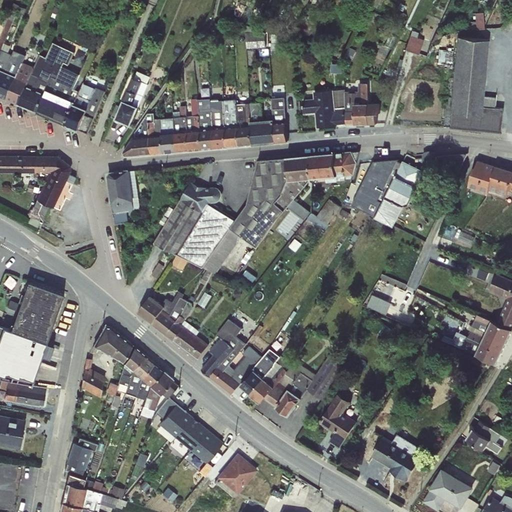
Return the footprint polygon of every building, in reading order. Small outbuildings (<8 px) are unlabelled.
[(0,37),(0,49),(1,50),(20,7),(13,4),(7,18),(6,18),(2,26),(5,27),(0,37)] [(37,6),(31,18),(40,22),(46,10),(37,6)] [(471,25),(465,25),(466,29),(472,29),(476,28),(485,28),(484,12),(475,13),(476,21),(471,21),(471,25)] [(511,19),(503,30),(511,37),(511,19)] [(266,33),(246,25),(246,32),(247,49),(267,48),(265,34),(266,33)] [(393,25),(390,30),(398,34),(400,28),(393,25)] [(13,55),(11,59),(22,63),(17,76),(29,82),(32,74),(35,68),(39,59),(41,55),(47,40),(42,38),(39,47),(40,47),(38,50),(39,51),(36,57),(33,56),(31,60),(29,60),(30,57),(25,56),(29,46),(34,36),(29,33),(26,32),(17,51),(15,50),(13,55)] [(436,33),(432,42),(443,36),(436,33)] [(410,35),(405,49),(419,54),(423,39),(410,35)] [(483,106),(484,96),(489,40),(457,37),(450,112),(451,112),(450,127),(501,132),(503,108),(494,107),(483,106)] [(47,60),(62,66),(65,60),(71,63),(75,52),(54,42),(48,58),(47,60)] [(350,48),(344,59),(350,62),(355,51),(350,48)] [(0,52),(0,69),(7,72),(8,66),(7,66),(11,59),(13,55),(1,50),(0,52)] [(256,50),(248,51),(249,65),(257,65),(256,50)] [(35,68),(32,74),(39,77),(43,67),(47,60),(48,58),(41,55),(39,59),(35,68)] [(8,66),(7,72),(17,76),(22,63),(11,59),(7,66),(8,66)] [(29,82),(27,85),(46,93),(48,89),(50,83),(49,83),(52,76),(57,79),(62,66),(47,60),(43,67),(39,77),(32,74),(29,82)] [(50,83),(48,89),(70,99),(69,100),(76,103),(79,94),(73,91),(79,75),(80,74),(62,66),(57,79),(52,76),(49,83),(50,83)] [(142,82),(149,85),(153,76),(138,70),(134,78),(142,82)] [(7,72),(0,85),(0,96),(6,99),(17,76),(7,72)] [(117,105),(121,107),(124,100),(125,101),(129,90),(134,78),(129,75),(117,105)] [(17,76),(6,99),(18,104),(27,85),(29,82),(17,76)] [(125,101),(139,107),(149,85),(142,82),(134,78),(129,90),(125,101)] [(346,107),(346,110),(356,110),(355,104),(369,104),(369,83),(361,84),(359,84),(359,92),(345,92),(346,107)] [(76,103),(75,104),(88,109),(80,130),(88,132),(94,118),(106,91),(97,87),(96,89),(84,84),(81,89),(79,94),(76,103)] [(27,85),(18,104),(38,112),(46,93),(27,85)] [(46,93),(38,112),(66,124),(75,104),(76,103),(69,100),(70,99),(48,89),(46,93)] [(336,108),(346,107),(345,92),(346,89),(334,90),(336,108)] [(336,108),(334,90),(313,92),(314,99),(302,100),(304,114),(316,113),(317,128),(338,126),(346,125),(346,110),(346,107),(336,108)] [(187,117),(188,129),(201,128),(200,115),(198,99),(198,98),(198,94),(191,95),(191,99),(192,107),(187,107),(187,117)] [(483,106),(494,107),(496,97),(484,96),(483,106)] [(274,120),(274,122),(287,121),(286,108),(285,98),(272,99),(273,109),(274,120)] [(200,115),(201,128),(213,127),(212,114),(211,99),(198,99),(200,115)] [(225,114),(225,126),(238,125),(237,104),(237,99),(224,100),(225,114)] [(121,107),(116,118),(116,119),(132,125),(139,107),(125,101),(124,100),(121,107)] [(212,114),(213,127),(225,126),(225,114),(224,100),(219,101),(218,101),(218,114),(212,114)] [(237,104),(238,125),(251,124),(251,122),(251,121),(250,103),(237,104)] [(250,103),(251,121),(262,121),(261,103),(250,103)] [(369,104),(370,124),(377,124),(377,113),(380,113),(380,103),(369,104)] [(75,104),(66,124),(80,130),(88,109),(75,104)] [(346,110),(346,125),(370,124),(369,104),(355,104),(356,110),(346,110)] [(121,107),(117,105),(112,117),(116,118),(121,107)] [(174,118),(175,131),(188,129),(187,117),(187,107),(186,106),(180,106),(181,111),(174,112),(174,118)] [(134,137),(150,136),(148,122),(155,122),(155,119),(154,113),(148,114),(134,133),(134,137)] [(161,119),(162,132),(175,131),(174,118),(161,119)] [(148,122),(150,136),(162,134),(162,132),(161,119),(155,119),(155,122),(148,122)] [(251,122),(251,124),(253,145),(276,143),(274,122),(274,120),(262,121),(251,121),(251,122)] [(274,122),(276,143),(289,142),(287,121),(274,122)] [(238,125),(240,146),(253,145),(251,124),(238,125)] [(225,126),(227,147),(240,146),(238,125),(225,126)] [(213,127),(215,148),(227,147),(225,126),(213,127)] [(201,128),(202,150),(215,148),(213,127),(201,128)] [(188,129),(190,151),(202,150),(201,128),(188,129)] [(175,131),(177,152),(190,151),(188,129),(175,131)] [(162,132),(162,134),(164,153),(177,152),(175,131),(162,132)] [(150,136),(152,154),(164,153),(162,134),(150,136)] [(150,136),(134,137),(124,151),(126,156),(152,154),(150,136)] [(424,153),(423,154),(424,165),(437,163),(438,172),(459,170),(467,153),(437,157),(437,153),(435,152),(434,151),(432,151),(430,151),(428,151),(427,152),(425,152),(424,153)] [(335,153),(337,176),(354,175),(355,175),(358,163),(357,162),(353,152),(335,153)] [(311,156),(312,178),(337,176),(335,153),(311,156)] [(0,155),(0,171),(33,172),(49,172),(47,176),(36,199),(37,199),(50,205),(54,206),(55,203),(65,183),(67,180),(69,175),(71,170),(71,166),(58,156),(0,155)] [(276,203),(285,210),(307,185),(312,178),(311,156),(288,158),(290,180),(288,181),(283,194),(276,203)] [(290,180),(288,158),(259,161),(248,204),(237,220),(231,228),(258,247),(278,218),(285,210),(276,203),(283,194),(288,181),(290,180)] [(396,176),(376,217),(394,226),(399,217),(404,206),(410,205),(416,190),(415,185),(422,170),(403,161),(396,176)] [(489,189),(496,166),(478,161),(476,168),(474,168),(468,187),(488,193),(489,189)] [(511,171),(496,166),(489,189),(508,196),(510,192),(511,184),(511,171)] [(134,200),(130,171),(130,170),(108,173),(113,204),(133,201),(134,201),(134,200)] [(130,171),(134,200),(139,199),(135,171),(130,171)] [(312,178),(307,185),(338,181),(337,176),(312,178)] [(181,199),(205,212),(210,203),(215,203),(216,203),(218,202),(220,201),(222,199),(222,196),(222,193),(221,190),(219,189),(218,187),(215,187),(209,188),(192,182),(181,199)] [(65,183),(55,203),(61,206),(71,185),(65,183)] [(296,198),(290,205),(306,218),(312,210),(296,198)] [(50,205),(37,199),(29,216),(42,222),(50,205)] [(205,212),(181,199),(175,210),(170,207),(161,221),(160,222),(165,226),(155,243),(179,254),(180,252),(205,212)] [(312,213),(308,219),(317,225),(315,228),(322,234),(325,230),(329,225),(328,224),(333,218),(341,207),(330,199),(318,216),(312,213)] [(133,201),(113,204),(114,214),(115,222),(115,224),(129,222),(128,212),(130,211),(130,215),(136,214),(133,201)] [(231,228),(237,220),(210,203),(205,212),(180,252),(205,265),(231,228)] [(343,209),(339,216),(347,220),(348,218),(350,213),(343,209)] [(231,273),(238,256),(232,254),(225,270),(231,273)] [(188,260),(179,255),(175,262),(185,267),(188,260)] [(412,277),(409,283),(384,271),(375,290),(409,306),(414,296),(421,300),(425,292),(422,291),(426,283),(412,277)] [(496,320),(511,327),(511,326),(511,276),(497,271),(489,286),(507,297),(496,320)] [(68,290),(30,277),(14,327),(5,324),(0,342),(0,377),(9,379),(33,383),(47,339),(50,341),(68,290)] [(376,308),(382,295),(374,291),(368,304),(376,308)] [(151,292),(137,308),(196,358),(210,347),(176,320),(164,310),(166,305),(151,292)] [(220,337),(199,363),(233,393),(241,384),(265,399),(290,416),(308,390),(322,398),(340,368),(326,360),(316,378),(281,354),(270,346),(262,354),(237,333),(242,326),(229,317),(215,333),(220,337)] [(472,353),(494,363),(511,327),(496,320),(490,317),(472,353)] [(142,348),(102,321),(94,343),(123,362),(116,383),(127,387),(126,391),(136,396),(144,399),(140,415),(152,420),(161,392),(167,397),(179,385),(142,348)] [(106,374),(84,364),(79,382),(99,394),(106,374)] [(48,387),(9,379),(6,398),(48,404),(48,387)] [(349,399),(339,393),(329,408),(326,406),(317,420),(345,438),(356,421),(341,412),(349,399)] [(224,440),(176,401),(159,421),(207,461),(224,440)] [(27,417),(0,413),(0,441),(23,446),(27,417)] [(472,423),(464,436),(484,448),(490,438),(487,433),(492,426),(480,418),(475,425),(472,423)] [(420,454),(383,433),(372,453),(393,465),(390,469),(407,478),(420,454)] [(92,447),(73,440),(66,464),(69,466),(67,479),(59,511),(80,511),(90,477),(85,475),(92,447)] [(257,466),(237,450),(218,473),(239,489),(257,466)] [(207,461),(201,470),(208,474),(213,465),(207,461)] [(471,485),(441,467),(430,487),(431,488),(425,499),(439,507),(446,495),(460,504),(471,485)] [(125,495),(126,485),(113,484),(112,494),(125,495)] [(511,511),(511,505),(491,494),(481,511),(511,511)]
